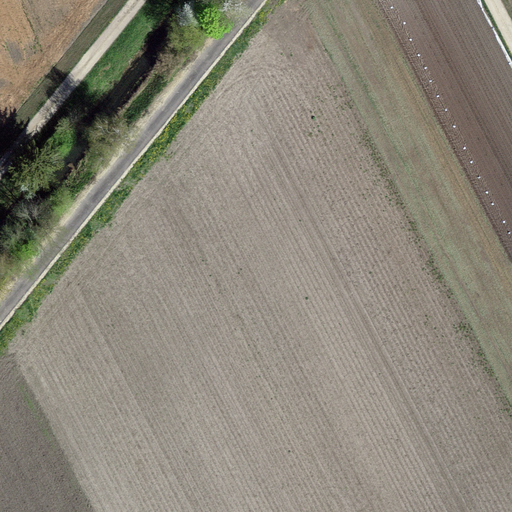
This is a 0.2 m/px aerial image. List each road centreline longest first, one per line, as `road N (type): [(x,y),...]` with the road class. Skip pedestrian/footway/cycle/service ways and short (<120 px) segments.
road 1 (track): [(265,0),(0,335)]
road 2 (track): [(124,0),(0,153)]
